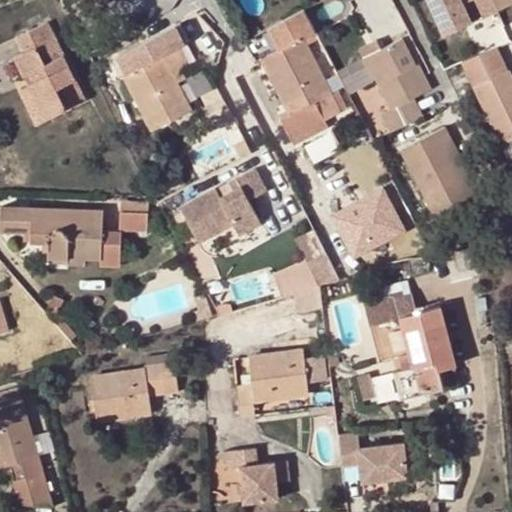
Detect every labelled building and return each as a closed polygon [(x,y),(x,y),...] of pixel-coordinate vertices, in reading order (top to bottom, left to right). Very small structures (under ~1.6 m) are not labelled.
[(425,0),(441,33),(495,8),(490,0),(425,0)] [(302,8),(309,21),(320,15),(314,3),(302,8)] [(282,89),(277,92),(288,116),(280,120),(290,140),(292,144),(331,125),(319,100),(328,95),(333,104),(327,107),(332,116),(344,110),(335,91),(329,94),(302,39),(315,33),(309,21),(302,8),(268,27),(278,49),(260,59),(268,74),(274,71),(282,89)] [(23,53),(14,57),(23,75),(29,73),(33,82),(27,84),(43,118),(86,98),(50,22),(16,38),(23,53)] [(192,110),(178,83),(164,55),(180,47),(171,29),(136,47),(145,65),(124,76),(152,130),(192,110)] [(416,62),(413,63),(409,65),(401,52),(406,49),(400,38),(360,59),(370,79),(373,77),(389,108),(380,113),(390,131),(421,115),(412,97),(429,88),(416,62)] [(190,65),(180,47),(164,55),(178,83),(186,79),(181,69),(190,65)] [(511,76),(507,67),(504,69),(493,47),(460,60),(501,142),(511,136),(511,76)] [(401,52),(409,65),(413,63),(406,49),(401,52)] [(362,83),(370,79),(360,59),(352,63),(362,83)] [(268,74),(277,92),(282,89),(274,71),(268,74)] [(33,82),(29,73),(23,75),(27,84),(33,82)] [(36,122),(43,118),(27,84),(20,88),(36,122)] [(275,147),(290,140),(280,120),(265,127),(275,147)] [(472,195),(464,178),(447,146),(453,143),(445,127),(400,150),(433,215),(472,195)] [(250,150),(244,138),(235,143),(241,155),(250,150)] [(380,167),(379,166),(366,141),(349,150),(363,176),(380,167)] [(453,143),(447,146),(464,178),(469,176),(453,143)] [(379,166),(380,167),(386,179),(391,176),(384,163),(379,166)] [(216,188),(180,206),(198,240),(232,223),(238,234),(260,223),(248,200),(265,191),(254,168),(236,178),(241,189),(222,199),(216,188)] [(103,209),(0,205),(0,211),(0,231),(31,233),(31,241),(48,242),(48,257),(67,258),(67,265),(85,266),(85,258),(101,259),(101,266),(120,267),(122,232),(102,231),(103,209)] [(147,211),(122,210),(121,228),(146,229),(147,211)] [(386,269),(408,263),(401,240),(380,246),(386,269)] [(321,283),(340,280),(326,251),(309,260),(321,283)] [(364,292),(368,305),(404,294),(401,282),(364,292)] [(295,294),(299,313),(323,308),(320,287),(295,294)] [(203,319),(213,316),(204,291),(193,295),(199,311),(191,313),(194,322),(203,319)] [(399,318),(408,353),(412,367),(403,370),(394,372),(401,399),(444,388),(440,367),(455,364),(441,304),(417,311),(412,292),(404,294),(368,305),(365,305),(371,326),(399,318)] [(58,314),(64,300),(54,296),(48,310),(58,314)] [(0,330),(9,328),(0,298),(0,330)] [(253,401),(287,397),(304,395),(307,395),(306,385),(304,360),(303,350),(248,357),(251,385),(231,388),(234,417),(254,415),(253,401)] [(144,357),(145,364),(175,359),(174,352),(144,357)] [(403,370),(412,367),(408,353),(399,356),(403,370)] [(324,357),(304,360),(306,385),(327,383),(324,357)] [(152,413),(149,396),(147,383),(161,380),(163,394),(180,391),(175,359),(145,364),(146,367),(91,375),(98,420),(152,413)] [(363,400),(375,397),(369,374),(357,377),(363,400)] [(161,380),(147,383),(149,396),(163,394),(161,380)] [(0,465),(10,463),(39,455),(22,394),(0,399),(0,465)] [(305,405),(304,395),(287,397),(288,407),(305,405)] [(359,448),(357,431),(338,433),(342,466),(359,464),(361,482),(406,477),(402,443),(359,448)] [(277,497),(276,480),(274,461),(257,463),(255,445),(223,449),(225,466),(241,465),(244,500),(277,497)] [(53,506),(39,455),(10,463),(21,502),(53,506)] [(286,460),(274,461),(276,480),(288,479),(286,460)]
